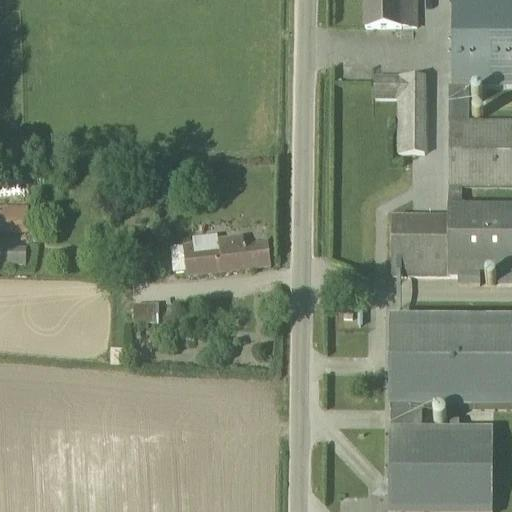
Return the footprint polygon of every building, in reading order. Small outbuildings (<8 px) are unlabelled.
[(364,0),(365,31),(417,30),(416,0),(364,0)] [(411,280),(459,279),(459,288),(480,288),(481,279),(497,279),(497,287),(511,287),(511,209),(462,210),(462,191),(511,191),(511,125),(469,125),(469,94),(511,94),(511,0),(450,0),(451,89),(447,89),(448,224),(392,224),(391,279),(411,280)] [(375,80),(374,102),(398,103),(396,157),(423,157),(425,81),(375,80)] [(0,234),(28,235),(28,207),(0,207),(0,234)] [(244,247),(243,239),(218,242),(219,250),(193,254),(193,246),(170,248),(173,274),(185,273),(186,275),(186,278),(270,269),(268,244),(244,247)] [(0,267),(14,268),(26,268),(26,251),(0,250),(0,267)] [(157,325),(156,305),(130,307),(131,327),(157,325)] [(391,511),(511,511),(511,431),(493,431),(421,431),(421,411),(511,411),(511,324),(391,323),(391,511)]
